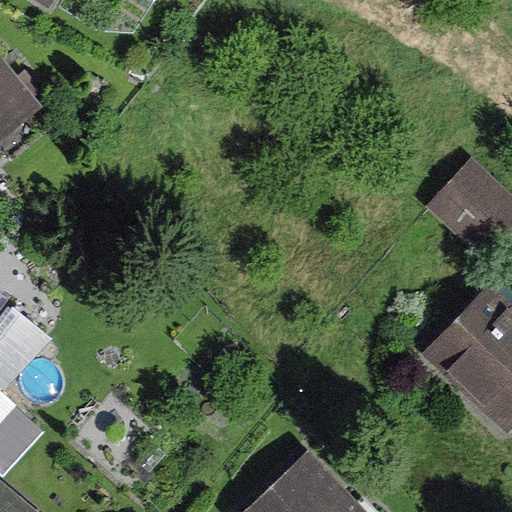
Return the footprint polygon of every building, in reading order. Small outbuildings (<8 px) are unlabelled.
[(0,144),(48,104),(0,47),(0,144)] [(511,195),(481,171),(450,209),(502,250),(511,238),(511,195)] [(511,298),(503,290),(440,360),(511,424),(511,298)] [(377,511),(316,455),(263,511),(377,511)] [(0,511),(53,511),(0,467),(0,511)]
